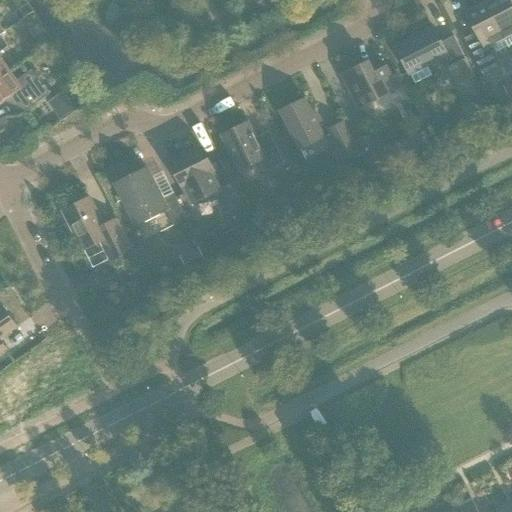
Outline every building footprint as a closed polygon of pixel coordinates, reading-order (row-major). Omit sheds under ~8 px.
[(489,0),(485,2),(508,47),(511,44),(511,3),(510,0),(489,0)] [(508,47),(485,2),(465,13),(475,33),(464,39),(482,76),(499,68),(494,59),(498,57),(496,53),(508,47)] [(19,23),(31,13),(25,3),(12,13),(19,23)] [(434,28),(395,48),(408,74),(411,73),(416,83),(432,75),(427,65),(442,57),(457,87),(475,78),(453,36),(441,42),(434,28)] [(0,78),(9,72),(0,58),(0,78)] [(341,76),(359,110),(398,90),(386,67),(374,73),(368,62),(341,76)] [(9,72),(0,78),(0,104),(12,95),(24,113),(50,95),(32,70),(16,81),(9,72)] [(62,93),(48,103),(60,119),(74,110),(62,93)] [(468,102),(476,118),(490,111),(482,95),(468,102)] [(280,111),(300,150),(325,138),(304,99),(280,111)] [(328,130),(344,161),(358,154),(342,122),(328,130)] [(258,162),(264,173),(284,162),(271,138),(259,145),(248,123),(221,136),(239,172),(258,162)] [(358,146),(371,176),(390,168),(381,149),(376,151),(371,140),(358,146)] [(168,162),(182,188),(190,205),(231,184),(220,161),(211,166),(201,146),(168,162)] [(165,208),(174,226),(187,219),(173,193),(161,199),(147,171),(117,187),(135,223),(165,208)] [(305,194),(289,202),(295,215),(311,207),(305,194)] [(68,223),(59,228),(67,244),(76,240),(82,251),(100,241),(110,261),(131,250),(116,220),(103,226),(89,198),(62,212),(68,223)] [(209,259),(252,237),(246,224),(203,246),(209,259)] [(187,270),(204,261),(198,248),(181,256),(187,270)] [(135,296),(150,289),(144,276),(128,284),(135,296)] [(116,293),(106,298),(111,308),(121,303),(116,293)] [(0,341),(0,340),(17,327),(1,306),(0,306),(0,355),(7,351),(0,341)] [(451,511),(476,511),(471,502),(451,511)] [(511,511),(511,507),(510,503),(492,511),(511,511)]
